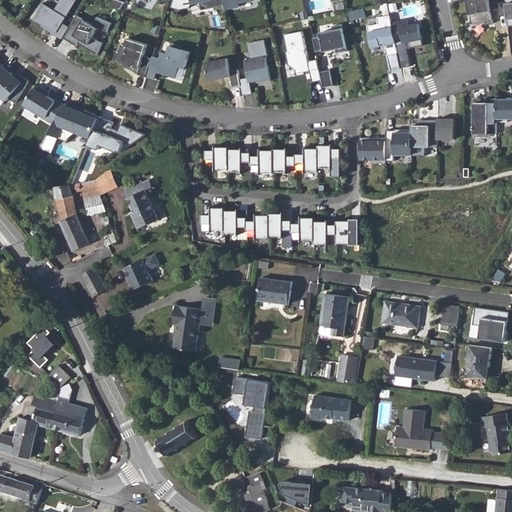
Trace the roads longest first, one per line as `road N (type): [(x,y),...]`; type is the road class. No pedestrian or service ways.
road 1 (residential): [(351,112),(351,187),(331,202),(199,188),(186,112)]
road 2 (secondary): [(146,465),(68,313),(0,218)]
road 3 (residential): [(511,480),(299,461)]
road 4 (residential): [(0,24),(101,85),(186,112)]
road 5 (residential): [(186,112),(351,112)]
road 6 (unclassified): [(0,457),(97,487),(146,465)]
